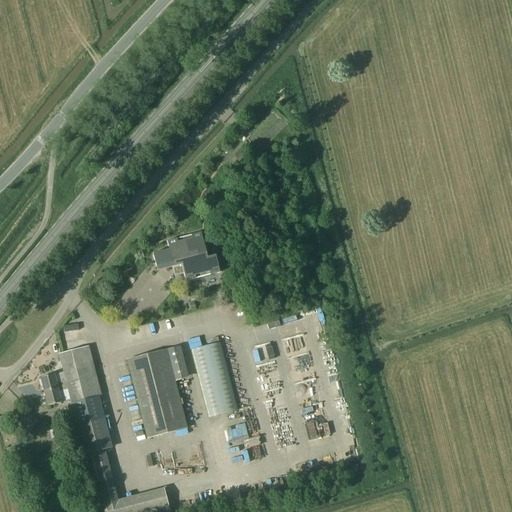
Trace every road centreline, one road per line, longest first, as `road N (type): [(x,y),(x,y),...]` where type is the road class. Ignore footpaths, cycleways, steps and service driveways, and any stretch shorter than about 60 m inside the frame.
road 1 (primary): [(0,302),(266,0)]
road 2 (unclassified): [(74,277),(315,0)]
road 3 (tertiary): [(0,185),(164,0)]
road 4 (unclassified): [(74,277),(67,303),(21,363),(0,373)]
